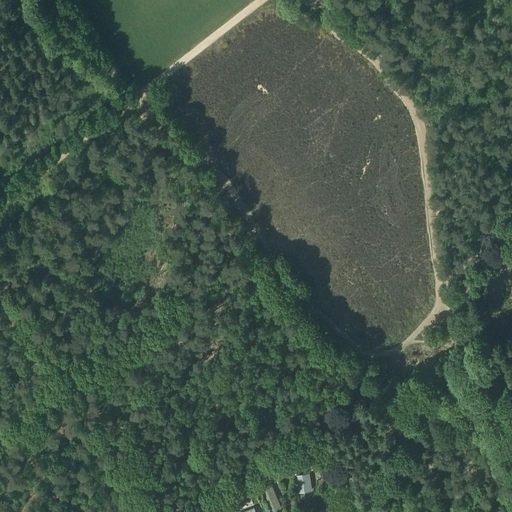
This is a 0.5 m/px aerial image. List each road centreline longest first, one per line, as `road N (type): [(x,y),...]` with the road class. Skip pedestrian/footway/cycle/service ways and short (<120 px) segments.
road 1 (unknown): [(373,360),(408,338),(438,303),(415,126),(365,51),(332,29),(315,0)]
road 2 (unknown): [(373,360),(320,313),(231,187),(155,128),(133,96)]
road 3 (unknown): [(403,511),(360,475),(354,459),(355,408),(373,360)]
road 4 (track): [(0,202),(133,96)]
road 5 (track): [(133,96),(260,0)]
road 6 (track): [(511,442),(440,303)]
